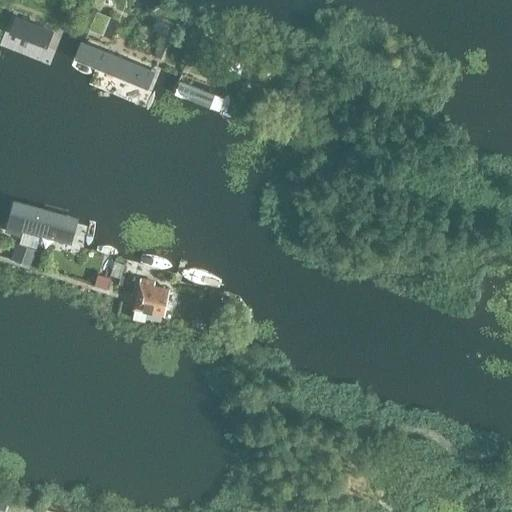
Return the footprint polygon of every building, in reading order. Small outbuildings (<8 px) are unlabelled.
[(107,14),(97,10),(90,28),(100,32),(107,14)] [(18,14),(10,33),(47,47),(54,30),(18,14)] [(208,49),(212,38),(197,33),(193,44),(208,49)] [(148,62),(86,38),(78,57),(141,82),(148,62)] [(216,94),(180,79),(175,91),(212,107),(216,94)] [(71,246),(77,217),(14,201),(8,230),(71,246)] [(32,267),(38,249),(18,242),(12,260),(32,267)] [(106,288),(110,277),(97,273),(94,285),(106,288)] [(164,315),(171,287),(143,281),(137,309),(164,315)]
